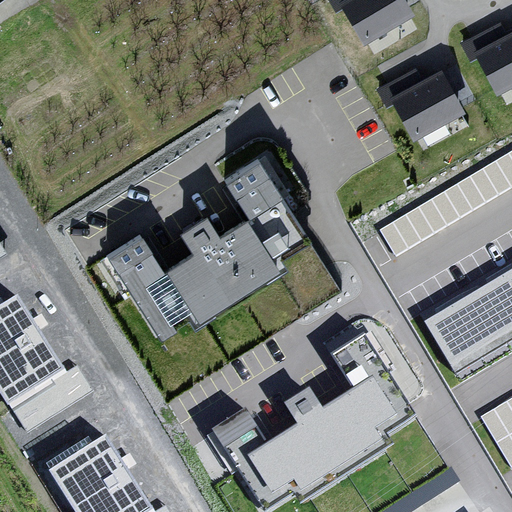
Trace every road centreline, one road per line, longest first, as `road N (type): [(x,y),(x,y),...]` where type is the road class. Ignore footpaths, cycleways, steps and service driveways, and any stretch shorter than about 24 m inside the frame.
road 1 (residential): [(201,511),(0,184)]
road 2 (unknown): [(376,292),(262,383)]
